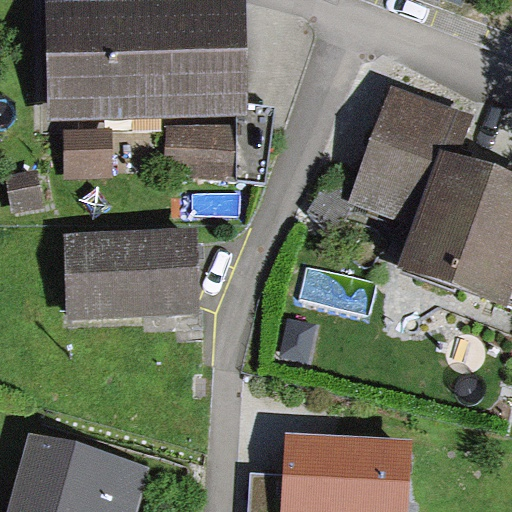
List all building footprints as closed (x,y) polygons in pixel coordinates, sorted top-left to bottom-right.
[(240,24),(47,28),(49,128),(242,124),(240,24)] [(458,121),(386,97),(350,202),(418,225),(401,273),(498,306),(511,264),(511,192),(442,168),(458,121)] [(269,129),(244,126),(239,190),(263,193),(269,129)] [(232,142),(173,142),(172,170),(232,171),(232,142)] [(108,145),(67,145),(67,181),(108,181),(108,145)] [(37,185),(12,186),(13,212),(38,212),(37,185)] [(193,250),(71,251),(72,327),(194,325),(193,250)] [(130,511),(140,484),(35,451),(15,511),(130,511)] [(402,511),(403,457),(289,455),(287,511),(402,511)]
